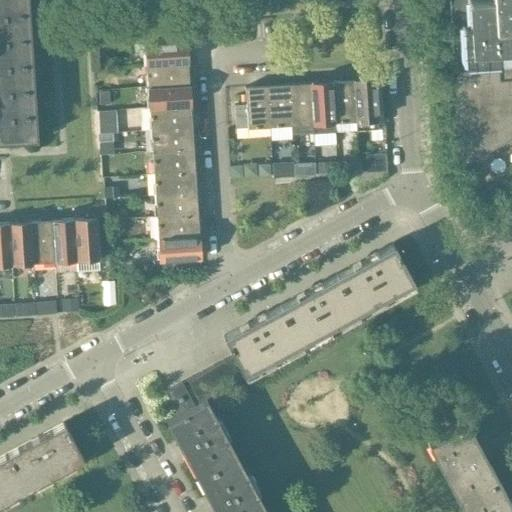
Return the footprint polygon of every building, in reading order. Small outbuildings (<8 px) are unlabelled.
[(0,0),(0,141),(36,139),(26,0),(0,0)] [(511,0),(448,0),(452,51),(478,49),(479,69),(467,70),(465,70),(462,71),(460,72),(458,74),(457,75),(456,76),(455,78),(454,80),(454,82),(454,83),(454,84),(459,160),(461,160),(461,158),(511,130),(511,0)] [(144,43),(145,65),(186,62),(185,40),(144,43)] [(186,62),(145,65),(147,86),(188,83),(186,62)] [(351,80),(354,120),(355,130),(377,129),(376,122),(376,119),(377,119),(375,96),(374,80),(374,78),(351,80)] [(380,79),(374,80),(375,96),(377,119),(376,119),(376,122),(377,129),(378,140),(384,140),(380,79)] [(351,80),(330,81),(333,122),(354,120),(351,80)] [(330,81),(308,82),(311,123),(333,122),(330,81)] [(308,82),(287,84),(289,125),(311,123),(308,82)] [(188,83),(147,86),(148,108),(189,105),(188,83)] [(265,85),(266,90),(268,126),(289,125),(287,84),(265,85)] [(268,126),(266,90),(265,85),(244,87),(245,104),(233,105),(235,128),(247,127),(268,126)] [(189,105),(148,108),(150,129),(191,126),(189,105)] [(191,126),(150,129),(151,151),(192,148),(191,126)] [(192,148),(151,151),(153,173),(193,170),(192,148)] [(368,154),(368,159),(357,159),(358,173),(386,171),(384,153),(368,154)] [(193,170),(153,173),(154,195),(195,192),(193,170)] [(195,192),(154,195),(155,216),(196,213),(195,192)] [(196,213),(155,216),(157,237),(198,235),(196,213)] [(97,244),(95,217),(72,218),(74,259),(75,259),(76,271),(98,270),(97,258),(106,257),(105,244),(97,244)] [(72,218),(51,220),(53,261),(74,259),(72,218)] [(51,220),(29,221),(32,262),(53,261),(51,220)] [(29,221),(8,223),(10,263),(32,262),(29,221)] [(8,223),(0,223),(0,264),(10,263),(8,223)] [(198,235),(157,237),(158,260),(199,257),(198,235)] [(392,244),(360,261),(336,274),(358,316),(415,285),(392,244)] [(336,274),(304,292),(279,305),(302,347),(358,316),(336,274)] [(14,297),(14,312),(24,312),(23,297),(14,297)] [(279,305),(247,322),(222,336),(232,354),(245,377),(302,347),(279,305)] [(232,354),(222,359),(234,383),(245,377),(232,354)] [(222,359),(211,365),(224,389),(234,383),(222,359)] [(211,365),(200,371),(213,395),(224,389),(211,365)] [(200,371),(190,377),(202,401),(206,399),(213,395),(200,371)] [(190,377),(179,383),(192,406),(202,401),(190,377)] [(164,391),(177,414),(192,406),(179,383),(164,391)] [(192,406),(177,414),(167,420),(180,444),(178,445),(184,455),(186,454),(198,477),(235,458),(205,401),(206,400),(206,399),(202,401),(192,406)] [(63,422),(5,453),(24,489),(82,458),(63,422)] [(464,423),(427,443),(458,499),(495,480),(482,456),(484,455),(479,445),(477,446),(464,423)] [(5,453),(0,455),(0,502),(24,489),(5,453)] [(264,511),(235,458),(198,477),(210,500),(209,501),(214,511),(216,510),(216,511),(264,511)] [(495,480),(458,499),(464,511),(511,511),(511,506),(509,501),(507,502),(495,480)]
